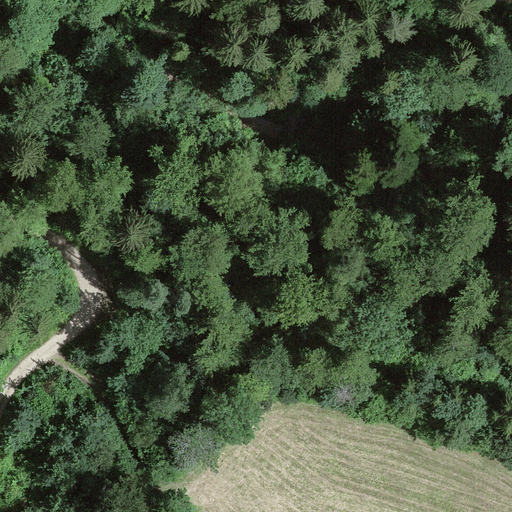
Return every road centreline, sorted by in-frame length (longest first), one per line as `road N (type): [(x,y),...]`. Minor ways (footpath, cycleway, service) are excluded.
road 1 (track): [(49,343),(92,311),(98,278),(71,246),(0,206)]
road 2 (track): [(49,343),(101,389),(139,465),(155,488),(177,500)]
